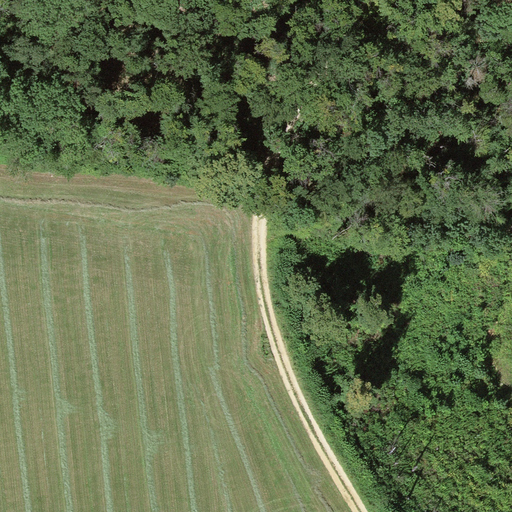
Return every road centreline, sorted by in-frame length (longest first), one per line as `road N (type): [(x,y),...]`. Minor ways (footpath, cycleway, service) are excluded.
road 1 (track): [(372,0),(339,37),(275,144),(254,243),(271,337),(303,425),(356,511)]
road 2 (track): [(258,287),(295,210),(331,160),(445,66),(500,0)]
